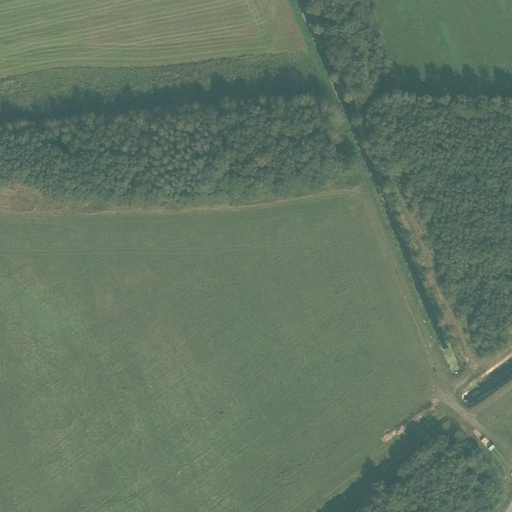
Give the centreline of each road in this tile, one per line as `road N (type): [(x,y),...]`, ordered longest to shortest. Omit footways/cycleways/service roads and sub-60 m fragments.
road 1 (track): [(292,0),(453,388)]
road 2 (track): [(467,419),(338,511)]
